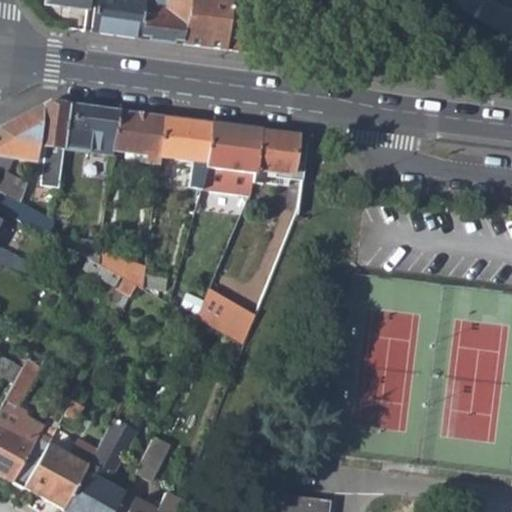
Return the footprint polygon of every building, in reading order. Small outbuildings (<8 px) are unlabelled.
[(44,0),(44,6),(85,12),(86,0),(44,0)] [(92,0),(90,35),(138,41),(143,0),(142,0),(92,0)] [(143,0),(138,41),(184,46),(189,0),(166,0),(165,10),(149,7),(150,1),(143,0)] [(189,0),(184,46),(225,52),(227,29),(230,0),(189,0)] [(242,0),(233,0),(234,8),(243,8),(242,0)] [(227,29),(225,52),(246,54),(243,8),(234,8),(234,30),(227,29)] [(0,127),(0,161),(34,165),(36,148),(41,105),(0,127)] [(41,105),(36,148),(45,149),(41,186),(56,188),(61,151),(66,106),(41,105)] [(66,106),(61,151),(110,156),(110,153),(115,112),(66,106)] [(115,112),(110,153),(147,156),(146,167),(157,168),(158,158),(163,118),(115,112)] [(163,118),(158,158),(204,163),(210,124),(163,118)] [(202,177),(198,191),(244,196),(249,185),(250,182),(257,130),(210,124),(204,163),(202,177)] [(250,182),(249,185),(261,186),(263,174),(289,177),(294,134),(257,130),(250,182)] [(0,172),(0,194),(3,196),(12,201),(22,183),(0,172)] [(188,198),(185,211),(192,213),(198,191),(202,177),(191,176),(186,194),(188,198)] [(3,196),(0,202),(0,215),(20,227),(42,239),(49,243),(52,222),(12,201),(3,196)] [(20,227),(10,244),(32,257),(42,239),(20,227)] [(122,283),(117,294),(128,300),(135,290),(122,283)] [(206,293),(194,322),(240,347),(252,318),(206,293)] [(11,388),(2,404),(13,410),(35,372),(23,366),(11,388)] [(0,406),(0,478),(21,490),(43,451),(32,444),(41,428),(28,421),(26,423),(22,415),(13,410),(2,404),(0,406)] [(69,405),(61,418),(73,424),(81,411),(69,405)] [(79,475),(59,510),(62,511),(110,511),(118,497),(104,489),(133,435),(112,423),(82,477),(79,475)] [(150,443),(132,478),(149,486),(167,451),(150,443)] [(43,451),(21,490),(59,510),(79,475),(83,469),(45,447),(43,451)] [(244,511),(330,511),(332,499),(248,487),(244,511)] [(149,511),(131,502),(126,511),(172,511),(176,503),(163,496),(156,509),(152,507),(149,511)]
